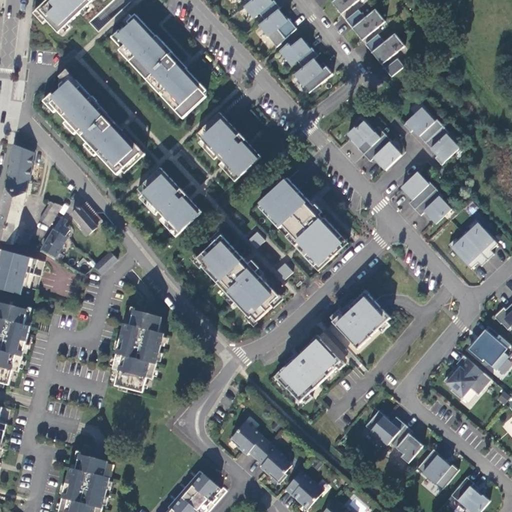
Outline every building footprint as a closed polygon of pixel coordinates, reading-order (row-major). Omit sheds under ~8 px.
[(47,0),(48,1),(38,11),(59,34),(95,0),(47,0)] [(260,13),(266,21),(279,10),(281,9),(274,1),(273,2),(271,0),(253,0),(251,2),(244,8),(253,19),(260,13)] [(360,0),(335,0),(332,3),(342,15),(360,0)] [(259,26),(268,37),(277,48),(297,29),(289,19),(288,20),(285,17),(279,10),(266,21),(259,26)] [(346,20),(353,28),(365,18),(359,10),(346,20)] [(365,18),(353,28),(363,41),(386,22),(376,10),(365,18)] [(156,38),(157,37),(136,15),(128,23),(131,25),(122,33),(120,30),(112,38),(183,114),(191,107),(189,104),(197,97),(199,99),(208,91),(180,62),(177,65),(169,56),(173,53),(163,42),(161,44),(156,38)] [(385,43),(372,53),(382,65),(406,47),(396,34),(385,43)] [(366,45),(372,53),(385,43),(379,36),(366,45)] [(289,44),(280,52),(291,66),(298,61),(303,68),(319,56),(312,48),(311,49),(302,39),(292,47),(289,44)] [(315,59),(295,75),(304,86),(309,93),(319,85),(319,86),(333,75),(327,67),(323,70),(320,66),(315,59)] [(385,69),(392,77),(405,67),(398,59),(385,69)] [(142,153),(107,115),(108,114),(97,102),(95,104),(91,99),(93,98),(76,80),(76,81),(71,76),(43,102),(54,113),(57,110),(117,176),(142,153)] [(426,142),(444,126),(438,119),(435,122),(423,108),(405,125),(411,132),(414,129),(426,142)] [(262,157),(224,116),(216,124),(213,120),(197,135),(238,179),(262,157)] [(356,127),(348,135),(359,147),(358,148),(364,154),(386,134),(379,127),(374,131),(365,122),(357,129),(356,127)] [(450,132),(444,126),(426,142),(438,155),(436,158),(442,165),(460,149),(448,135),(450,132)] [(392,141),(386,134),(364,154),(370,161),(375,157),(387,169),(402,155),(390,143),(392,141)] [(14,142),(6,186),(26,191),(35,151),(14,142)] [(288,148),(276,158),(280,164),(292,154),(288,148)] [(179,234),(203,212),(164,171),(156,179),(153,176),(138,190),(179,234)] [(418,173),(402,188),(414,200),(410,203),(416,210),(437,190),(430,182),(428,184),(418,173)] [(289,179),(262,203),(280,223),(276,226),(279,229),(283,226),(291,234),(287,237),(296,247),(299,244),(319,265),(328,257),(332,260),(338,254),(335,250),(339,246),(337,243),(343,237),(326,219),(324,220),(321,216),(323,213),(316,206),(315,207),(289,179)] [(6,186),(0,211),(0,241),(12,244),(13,241),(27,245),(31,234),(18,229),(26,191),(6,186)] [(437,190),(416,210),(421,216),(425,212),(437,224),(453,210),(442,199),(444,197),(437,190)] [(60,206),(52,201),(40,219),(49,226),(60,206)] [(101,220),(87,201),(72,214),(89,235),(98,228),(96,225),(101,220)] [(61,217),(42,248),(57,257),(69,237),(66,235),(69,230),(62,225),(66,220),(61,217)] [(471,229),(465,234),(465,235),(489,261),(496,255),(492,251),(499,244),(476,220),(469,227),(471,229)] [(249,241),(257,249),(266,241),(258,233),(249,241)] [(489,261),(465,235),(459,241),(457,239),(450,246),(472,270),(479,263),(483,267),(489,261)] [(222,236),(197,259),(203,265),(201,267),(250,319),(252,318),(257,323),(273,307),(271,305),(279,298),(256,273),(260,270),(253,262),(249,265),(222,236)] [(39,260),(0,248),(0,288),(22,295),(25,286),(31,288),(39,260)] [(111,251),(96,266),(104,274),(119,259),(111,251)] [(285,264),(277,272),(286,280),(293,273),(285,264)] [(372,339),(371,338),(392,319),(369,295),(364,300),(362,297),(342,316),(342,315),(333,323),(358,351),(372,339)] [(29,309),(1,302),(0,306),(0,382),(10,385),(14,370),(20,371),(31,326),(25,324),(29,309)] [(511,306),(511,307),(511,308),(511,309),(509,312),(505,308),(496,316),(496,319),(502,325),(503,324),(509,331),(511,328),(511,306)] [(163,317),(135,310),(131,325),(125,323),(113,369),(119,370),(116,385),(144,393),(148,378),(154,379),(165,334),(159,332),(163,317)] [(511,346),(490,327),(470,351),(484,362),(485,361),(498,372),(510,358),(511,360),(511,358),(511,346)] [(279,381),(300,404),(338,369),(337,367),(342,363),(321,340),(316,345),(313,342),(281,372),(285,375),(279,381)] [(493,381),(465,357),(457,365),(461,368),(456,374),(453,372),(444,382),(453,390),(451,392),(462,401),(472,390),(480,396),(493,381)] [(503,390),(497,399),(504,405),(511,396),(503,390)] [(380,412),(366,428),(372,433),(370,434),(381,443),(382,442),(388,447),(406,426),(397,419),(392,424),(389,422),(390,421),(380,412)] [(257,459),(271,443),(255,429),(252,429),(246,424),(239,431),(237,430),(231,440),(248,455),(250,453),(257,459)] [(413,432),(406,426),(390,445),(404,456),(401,459),(409,465),(424,448),(410,436),(413,432)] [(271,443),(257,459),(264,465),(261,468),(280,484),(288,475),(286,473),(293,466),(287,460),(287,457),(271,443)] [(440,456),(434,451),(418,470),(443,492),(459,472),(453,467),(451,468),(439,458),(440,456)] [(109,461),(80,454),(77,469),(71,467),(58,511),(101,511),(111,478),(105,476),(109,461)] [(201,471),(170,507),(173,510),(171,511),(205,511),(208,509),(206,508),(211,502),(213,503),(218,497),(216,496),(222,489),(201,471)] [(325,491),(303,471),(286,490),(308,510),(325,491)] [(451,496),(461,504),(459,507),(465,511),(481,511),(489,502),(464,481),(451,496)] [(348,511),(335,500),(324,511),(348,511)]
